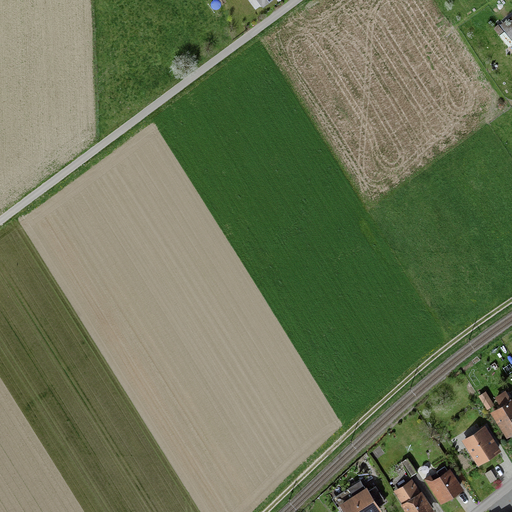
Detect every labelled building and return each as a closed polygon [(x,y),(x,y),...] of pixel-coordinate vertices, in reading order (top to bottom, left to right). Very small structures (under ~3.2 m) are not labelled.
[(479,395),(487,408),(493,404),(485,392),(479,395)] [(505,435),(511,430),(511,401),(506,392),(496,398),(501,406),(494,410),(503,423),(499,425),(505,435)] [(479,463),(497,451),(482,429),(464,441),(479,463)] [(401,461),(411,476),(417,472),(407,457),(401,461)] [(430,475),(425,478),(440,501),(459,488),(445,466),(437,471),(441,478),(434,481),(430,475)] [(396,491),(409,511),(426,511),(430,510),(412,481),(396,491)] [(366,488),(339,505),(343,511),(374,511),(379,509),(375,503),(383,499),(375,487),(368,492),(366,488)]
